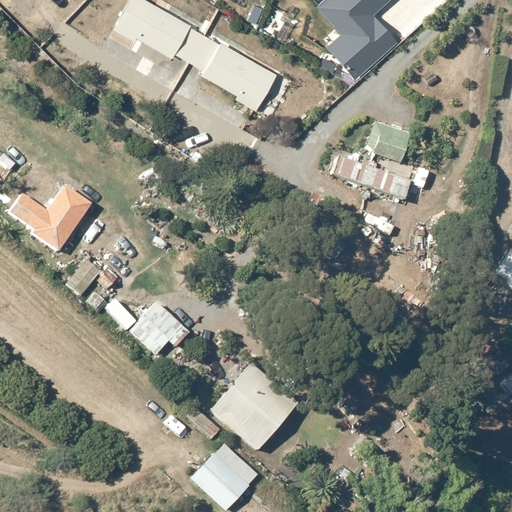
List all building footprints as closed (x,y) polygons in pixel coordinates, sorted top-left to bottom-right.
[(256,114),(279,75),(148,0),(130,0),(113,30),(169,62),(174,53),(204,70),(199,75),(235,95),(232,100),(256,114)] [(391,0),(326,0),(320,6),(345,34),(329,48),(358,79),(400,41),(376,15),(391,0)] [(412,134),(372,121),(364,146),(369,156),(402,167),(412,134)] [(407,181),(337,157),(330,176),(400,200),(407,181)] [(45,212),(21,196),(10,212),(33,228),(29,234),(60,256),(95,204),(65,184),(45,212)] [(511,248),(508,246),(489,275),(511,289),(511,248)] [(129,331),(156,354),(165,344),(172,350),(187,333),(153,303),(129,331)] [(297,402),(249,365),(214,410),(263,447),(297,402)] [(229,433),(197,405),(187,416),(219,444),(229,433)] [(224,444),(191,479),(225,511),(226,511),(260,477),(224,444)]
